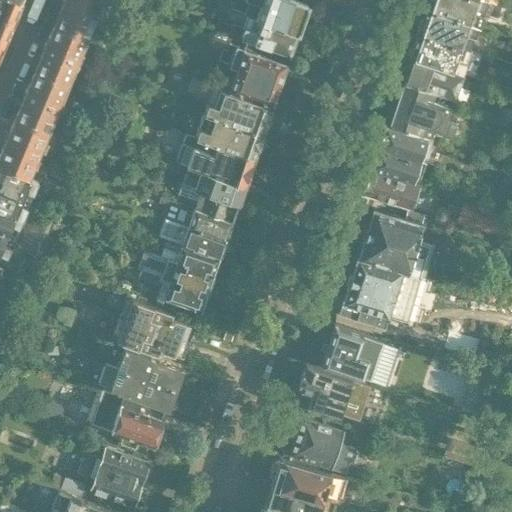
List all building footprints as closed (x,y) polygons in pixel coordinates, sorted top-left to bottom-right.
[(0,0),(0,48),(20,2),(14,0),(0,0)] [(70,0),(63,0),(54,21),(86,35),(96,11),(70,0)] [(100,0),(70,0),(96,11),(100,0)] [(297,32),(306,3),(297,0),(249,0),(245,13),(250,15),(254,16),(297,32)] [(478,25),(486,1),(483,0),(426,0),(425,6),(478,25)] [(425,6),(419,22),(416,30),(469,49),(478,25),(425,6)] [(289,54),(297,32),(254,16),(250,15),(242,38),(247,40),(287,54),(289,54)] [(54,21),(34,68),(66,82),(86,35),(54,21)] [(219,21),(216,28),(229,33),(232,25),(219,21)] [(416,30),(414,37),(407,55),(461,71),(469,49),(416,30)] [(287,54),(247,40),(244,47),(237,45),(228,70),(234,73),(230,84),(228,82),(219,79),(214,83),(214,85),(228,90),(271,105),(286,62),(285,62),(287,54)] [(405,81),(404,84),(435,94),(454,100),(462,75),(413,58),(410,65),(403,67),(400,75),(405,81)] [(34,68),(15,116),(46,130),(66,82),(34,68)] [(446,121),(451,109),(432,102),(435,94),(404,84),(403,85),(398,87),(396,93),(399,97),(394,111),(390,112),(388,118),(391,122),(389,125),(430,139),(434,130),(442,133),(447,134),(452,133),(454,127),(452,123),(446,121)] [(271,105),(228,90),(214,85),(205,110),(262,130),(265,121),(266,122),(269,118),(271,113),(270,106),(271,105)] [(262,130),(205,110),(196,136),(253,156),(256,146),(257,146),(261,142),(262,137),(262,131),(262,130)] [(0,165),(27,176),(42,140),(46,130),(15,116),(0,150),(0,165)] [(423,161),(430,139),(389,125),(384,123),(377,144),(423,161)] [(62,138),(55,135),(48,154),(55,156),(60,158),(67,140),(62,138)] [(243,185),(253,156),(196,136),(193,144),(182,140),(175,161),(184,164),(243,185)] [(377,144),(369,166),(416,182),(423,161),(377,144)] [(51,158),(46,173),(48,174),(60,179),(66,163),(51,158)] [(243,185),(184,164),(181,171),(203,179),(199,189),(237,203),(243,185)] [(33,189),(36,180),(27,176),(0,165),(0,203),(23,213),(25,207),(33,189)] [(412,191),(416,182),(369,166),(360,191),(431,213),(436,198),(412,191)] [(511,173),(506,172),(500,192),(511,195),(511,173)] [(45,177),(40,190),(52,195),(57,181),(45,177)] [(36,211),(43,193),(40,191),(33,189),(25,207),(36,211)] [(230,221),(237,203),(199,189),(196,200),(178,193),(175,201),(230,221)] [(230,221),(175,201),(166,197),(159,215),(186,225),(224,239),(230,221)] [(461,208),(456,221),(509,237),(511,226),(511,215),(464,198),(461,208)] [(443,202),(438,215),(440,216),(455,221),(456,221),(461,208),(443,202)] [(18,224),(23,213),(0,203),(0,231),(6,234),(10,224),(17,227),(18,224)] [(23,213),(18,224),(23,226),(40,233),(47,215),(39,212),(36,211),(25,207),(23,213)] [(425,244),(430,227),(430,226),(420,222),(422,215),(408,210),(405,218),(373,207),(372,210),(373,211),(367,226),(362,238),(364,238),(358,254),(357,253),(356,255),(420,277),(427,254),(425,254),(427,245),(425,244)] [(452,230),(455,221),(440,216),(437,226),(452,230)] [(218,256),(224,239),(186,225),(180,243),(218,256)] [(41,258),(47,235),(22,228),(15,250),(41,258)] [(6,234),(0,231),(0,251),(6,253),(9,247),(2,244),(6,234)] [(218,256),(180,243),(166,238),(163,246),(177,252),(174,260),(212,274),(218,256)] [(21,279),(28,262),(29,258),(17,253),(9,274),(21,279)] [(410,305),(420,277),(356,255),(355,258),(357,258),(351,274),(350,274),(347,283),(348,283),(343,299),(342,298),(341,301),(343,302),(338,314),(382,329),(386,316),(392,299),(410,305)] [(215,276),(211,275),(212,274),(174,260),(168,258),(161,276),(206,293),(209,286),(211,287),(215,276)] [(206,293),(161,276),(140,269),(137,276),(162,286),(157,300),(164,302),(165,299),(200,311),(206,293)] [(0,296),(10,300),(17,279),(3,275),(0,282),(0,296)] [(111,335),(111,337),(147,350),(149,345),(181,357),(193,324),(160,312),(162,307),(126,294),(125,296),(128,297),(114,336),(111,335)] [(370,380),(383,342),(333,325),(328,340),(327,343),(324,351),(320,363),(370,380)] [(44,345),(43,354),(57,355),(57,346),(44,345)] [(126,359),(122,369),(185,392),(189,381),(180,378),(182,374),(178,372),(180,369),(149,358),(149,357),(123,347),(120,357),(126,359)] [(353,401),(360,380),(304,362),(295,388),(302,390),(300,396),(307,398),(306,401),(314,404),(313,408),(322,411),(324,407),(338,411),(342,398),(353,401)] [(185,392),(122,369),(104,363),(97,383),(135,396),(136,394),(167,406),(168,402),(171,403),(173,398),(182,401),(185,392)] [(162,419),(142,412),(144,406),(139,405),(141,400),(122,394),(117,392),(116,393),(101,387),(90,419),(122,432),(119,441),(133,446),(135,445),(137,438),(153,444),(162,419)] [(42,404),(31,400),(29,407),(40,411),(42,404)] [(473,402),(470,412),(483,416),(486,406),(473,402)] [(353,447),(339,442),(343,429),(302,416),(289,454),(344,472),(348,460),(353,458),(355,452),(353,447)] [(511,449),(511,418),(505,417),(498,446),(511,449)] [(148,459),(116,448),(119,441),(97,433),(95,441),(106,445),(101,456),(86,451),(83,461),(98,467),(140,483),(148,459)] [(449,440),(444,454),(475,464),(479,449),(449,440)] [(343,476),(336,473),(279,456),(279,458),(277,457),(271,460),(269,469),(272,476),(273,476),(263,507),(261,508),(259,511),(323,511),(330,493),(338,495),(343,476)] [(140,483),(98,467),(83,461),(79,471),(95,478),(91,489),(133,505),(140,483)] [(80,493),(83,483),(53,472),(50,482),(80,493)] [(120,511),(73,495),(58,489),(50,511),(120,511)]
